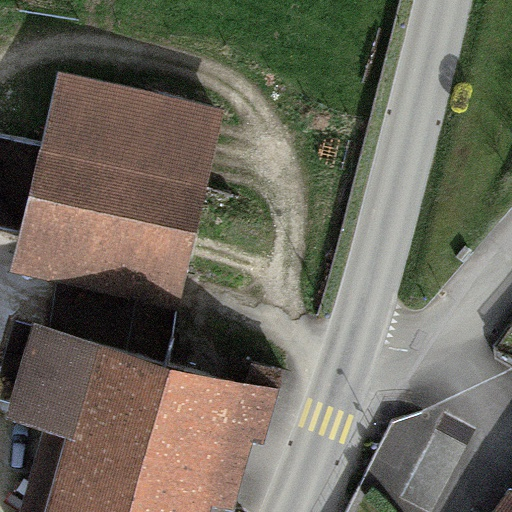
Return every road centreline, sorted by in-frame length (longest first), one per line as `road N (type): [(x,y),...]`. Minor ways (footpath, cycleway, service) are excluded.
road 1 (tertiary): [(342,391),(435,0)]
road 2 (residential): [(342,391),(450,326),(511,256)]
road 3 (tertiary): [(286,511),(342,391)]
